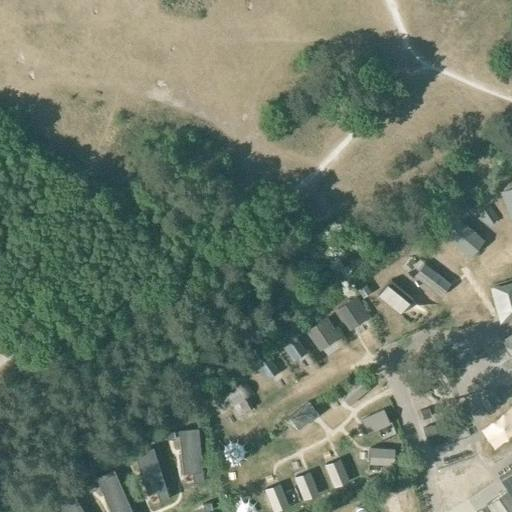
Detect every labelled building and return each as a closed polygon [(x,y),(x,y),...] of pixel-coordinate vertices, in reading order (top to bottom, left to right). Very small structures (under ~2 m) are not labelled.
[(370,316),(356,296),(335,310),(349,330),(370,316)] [(319,350),(340,337),(326,316),(305,330),(319,350)] [(500,409),(511,400),(511,335),(501,343),(510,355),(478,376),(500,409)] [(293,361),(306,352),(297,337),(283,347),(293,361)] [(265,381),(279,371),(269,357),(256,366),(265,381)] [(506,489),(486,503),(491,511),(511,511),(511,467),(498,477),(506,489)]
